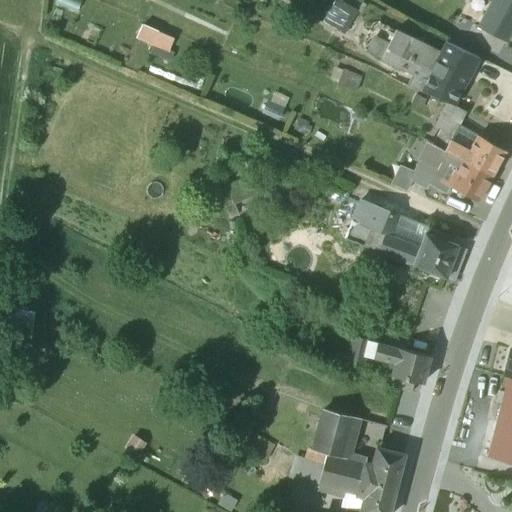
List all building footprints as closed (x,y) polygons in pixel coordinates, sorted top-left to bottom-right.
[(470,0),(463,14),(480,22),(491,0),(470,0)] [(511,0),(491,0),(480,22),(477,27),(505,41),(511,27),(511,0)] [(357,11),(337,1),(324,23),(344,34),(357,11)] [(174,40),(143,26),(138,39),(168,53),(174,40)] [(479,58),(446,42),(441,53),(395,30),(381,59),(413,75),(421,79),(431,59),(468,78),(479,58)] [(468,78),(431,59),(421,79),(413,75),(408,86),(447,103),(453,105),(454,105),(468,78)] [(342,71),(336,68),(331,79),(338,82),(342,71)] [(360,79),(342,71),(338,82),(337,84),(355,92),(360,79)] [(453,105),(447,103),(434,126),(441,130),(446,119),(457,125),(459,126),(466,112),(454,105),(453,105)] [(457,125),(446,119),(441,130),(433,144),(444,151),(450,140),(457,125)] [(505,152),(476,136),(469,150),(463,161),(491,177),(505,152)] [(469,150),(450,140),(444,151),(445,151),(462,161),(463,161),(469,150)] [(433,144),(430,143),(422,157),(437,166),(439,162),(445,151),(444,151),(433,144)] [(462,161),(445,151),(439,162),(457,171),(462,161)] [(437,166),(422,157),(411,180),(410,180),(412,181),(426,188),(438,166),(437,166)] [(463,161),(462,161),(457,171),(448,186),(477,202),(491,177),(463,161)] [(411,180),(399,174),(394,185),(407,190),(412,181),(410,180),(411,180)] [(251,180),(227,190),(233,204),(257,195),(251,180)] [(400,216),(359,201),(353,218),(344,238),(377,251),(384,233),(392,236),(400,216)] [(353,218),(345,215),(338,236),(344,238),(353,218)] [(448,235),(428,227),(425,233),(424,233),(419,247),(412,265),(446,278),(446,277),(452,279),(463,249),(458,247),(458,246),(446,241),(448,235)] [(392,236),(384,233),(377,251),(412,265),(419,247),(392,236)] [(289,319),(281,334),(299,342),(306,327),(289,319)] [(367,340),(354,336),(347,364),(360,367),(362,357),(367,340)] [(393,365),(397,348),(367,340),(362,357),(393,365)] [(511,347),(503,375),(508,377),(511,377),(511,347)] [(429,357),(397,348),(393,365),(391,376),(414,382),(422,384),(429,357)] [(414,382),(391,376),(388,387),(411,393),(414,382)] [(511,377),(508,377),(486,457),(511,463),(511,377)] [(351,417),(323,410),(313,451),(321,453),(320,457),(325,459),(326,455),(341,458),(341,457),(351,417)] [(248,446),(267,457),(273,447),(254,436),(248,446)] [(403,456),(375,449),(371,465),(367,482),(395,488),(403,456)] [(290,479),(318,486),(322,470),(325,459),(320,457),(321,453),(313,451),(311,462),(295,458),(290,479)] [(341,457),(341,458),(326,455),(325,459),(322,470),(347,476),(351,460),(341,457)] [(371,465),(351,460),(347,476),(351,478),(367,482),(371,465)] [(347,476),(322,470),(318,486),(347,494),(351,478),(347,476)] [(367,482),(351,478),(347,494),(362,498),(367,482)] [(388,511),(395,488),(367,482),(362,498),(358,511),(388,511)]
